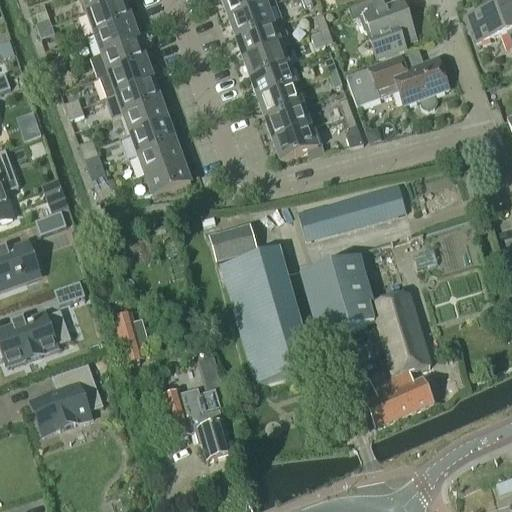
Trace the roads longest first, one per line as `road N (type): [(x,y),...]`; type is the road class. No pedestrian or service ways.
road 1 (residential): [(486,136),(275,190),(245,181),(233,175),(170,0)]
road 2 (unclassified): [(401,511),(441,462),(511,426)]
road 3 (residential): [(486,136),(442,5)]
